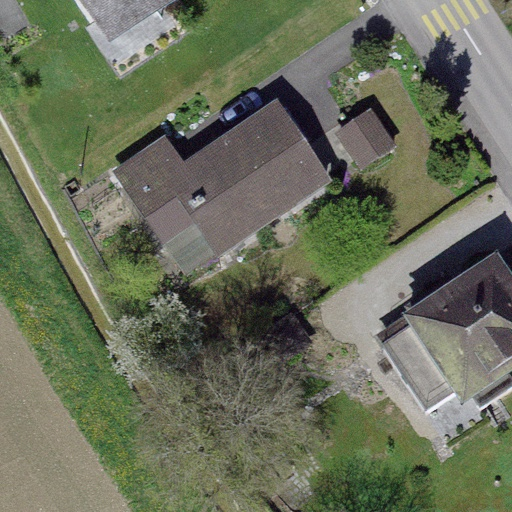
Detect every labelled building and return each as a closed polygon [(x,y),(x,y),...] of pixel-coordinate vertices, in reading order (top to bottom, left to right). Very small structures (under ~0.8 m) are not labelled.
[(146,0),(149,4),(154,0),(79,0),(95,24),(130,0),(146,0)] [(213,258),(320,187),(272,115),(180,177),(161,149),(114,180),(157,245),(190,223),(213,258)] [(387,152),(365,118),(335,138),(358,172),(387,152)] [(511,366),(511,312),(490,278),(447,306),(438,293),(405,314),(414,328),(378,352),(421,418),(457,395),(461,400),(465,398),(475,413),(509,391),(499,375),(511,366)] [(278,363),(301,348),(285,325),(263,340),(278,363)]
